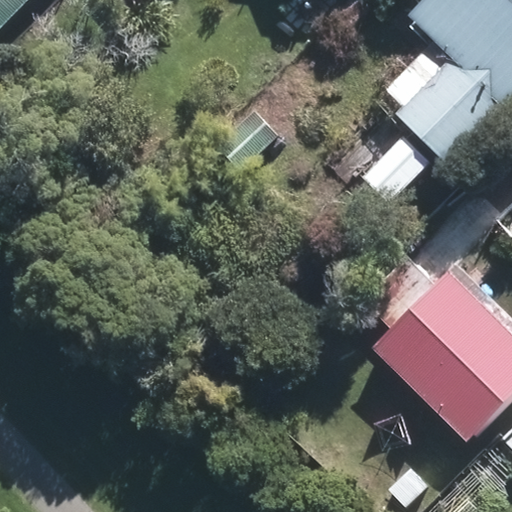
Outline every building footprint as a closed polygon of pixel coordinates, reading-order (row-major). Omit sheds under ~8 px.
[(0,0),(0,37),(34,0),(0,0)] [(511,0),(432,0),(412,20),(452,60),(395,117),(449,171),(511,106),(511,0)] [(434,167),(408,139),(363,181),(389,208),(434,167)] [(392,337),(376,354),(470,446),(511,404),(511,320),(460,269),(438,291),(407,261),(361,307),(392,337)] [(511,435),(502,446),(511,456),(511,435)]
